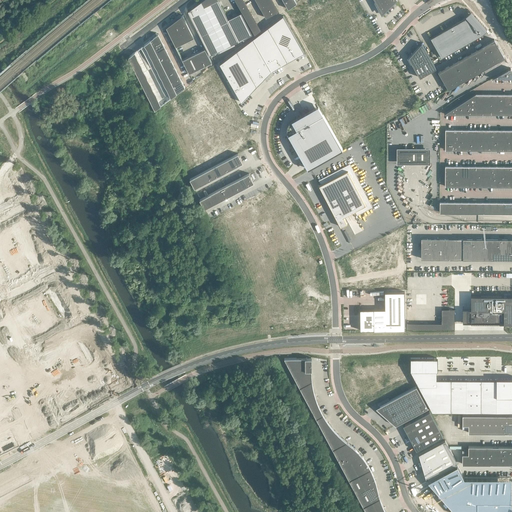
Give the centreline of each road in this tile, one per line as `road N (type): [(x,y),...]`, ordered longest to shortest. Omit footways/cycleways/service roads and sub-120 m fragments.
road 1 (unclassified): [(436,0),(379,49),(281,96),(263,129),(267,159),(305,208),(325,251),(342,399),(389,453),(414,511)]
road 2 (residential): [(121,416),(0,482)]
